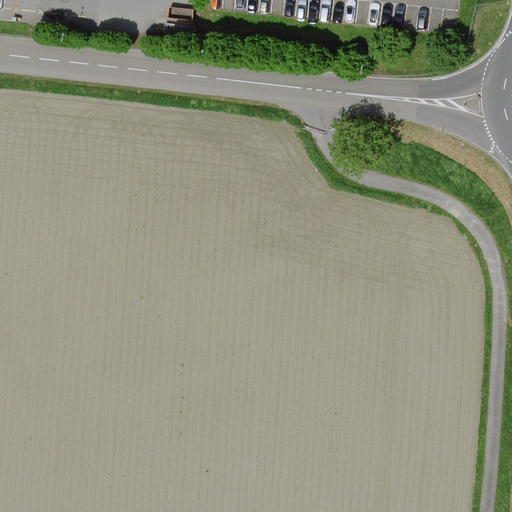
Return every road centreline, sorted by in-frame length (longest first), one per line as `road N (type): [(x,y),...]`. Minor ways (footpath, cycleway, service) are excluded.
road 1 (track): [(482,511),(499,340),(500,280),(491,250),(458,211),(342,168),(322,141),(326,92)]
road 2 (unclassified): [(0,54),(385,96)]
road 3 (unclassified): [(385,96),(509,139)]
road 4 (unclassified): [(503,66),(473,83),(385,96)]
